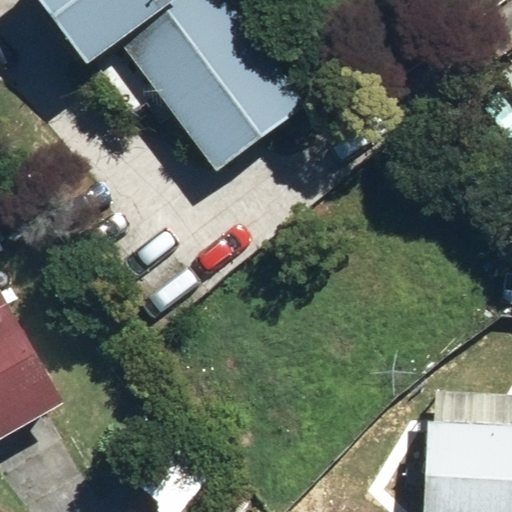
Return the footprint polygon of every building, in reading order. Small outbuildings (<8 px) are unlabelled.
[(305,110),(223,0),(21,0),(79,77),(113,52),(209,181),(305,110)] [(511,65),(495,78),(511,99),(511,65)] [(0,447),(55,419),(0,311),(0,250),(4,248),(0,240),(0,447)] [(511,511),(511,398),(430,395),(426,511),(511,511)] [(181,511),(220,471),(165,418),(115,471),(157,511),(181,511)]
